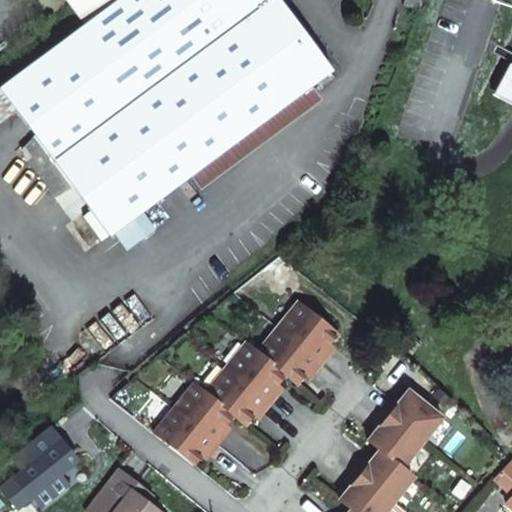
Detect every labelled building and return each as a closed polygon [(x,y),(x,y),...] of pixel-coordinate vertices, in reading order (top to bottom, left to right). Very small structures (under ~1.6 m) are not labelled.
[(74,0),(68,4),(85,25),(0,85),(0,93),(13,110),(40,147),(26,158),(53,195),(71,188),(106,234),(108,233),(111,230),(138,211),(190,175),(200,189),(261,145),(251,131),(312,87),(333,72),(278,0),(74,0)] [(421,0),(403,0),(402,5),(418,11),(421,0)] [(312,87),(251,131),(261,145),(322,101),(312,87)] [(0,119),(13,110),(0,93),(0,119)] [(138,211),(111,230),(124,248),(151,229),(138,211)] [(337,335),(296,303),(276,327),(321,364),(331,352),(326,348),(337,335)] [(321,364),(276,327),(256,353),(285,376),(296,385),(307,371),(312,375),(321,364)] [(246,344),(244,344),(233,358),(224,369),(269,405),(279,393),(274,389),(285,376),(256,353),(246,344)] [(269,405),(224,369),(205,394),(245,426),(255,412),(260,416),(269,405)] [(193,385),(172,409),(217,445),(219,444),(227,434),(222,430),(233,417),(205,394),(193,385)] [(435,415),(401,387),(390,401),(385,397),(376,408),(416,439),(435,415)] [(416,439),(376,408),(367,420),(372,424),(361,437),(373,447),(395,464),(416,439)] [(172,409),(154,433),(194,465),(204,452),(209,456),(217,445),(172,409)] [(12,478),(1,488),(17,508),(32,496),(60,474),(77,461),(60,440),(12,478)] [(352,463),(394,490),(407,474),(395,464),(373,447),(362,460),(357,456),(352,463)] [(511,462),(510,461),(493,479),(511,496),(511,462)] [(394,490),(352,463),(348,468),(387,499),(394,490)] [(376,511),(387,499),(348,468),(339,480),(344,483),(333,497),(344,506),(352,511),(376,511)] [(116,471),(83,511),(153,511),(144,505),(129,493),(135,486),(116,471)] [(60,474),(32,496),(40,507),(68,485),(60,474)] [(129,493),(144,505),(149,498),(135,486),(129,493)]
